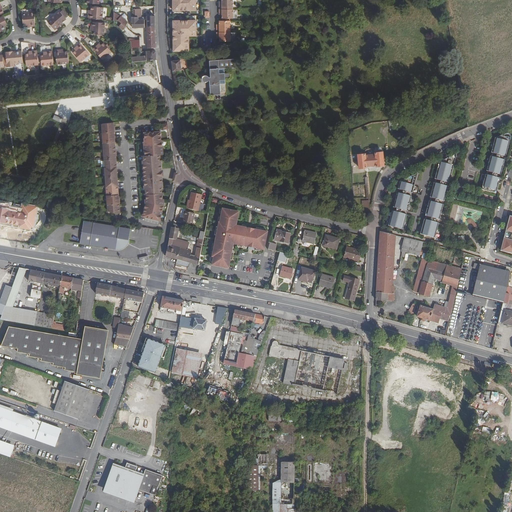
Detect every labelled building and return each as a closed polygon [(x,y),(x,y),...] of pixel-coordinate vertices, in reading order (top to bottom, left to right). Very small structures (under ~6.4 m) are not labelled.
[(172,0),(173,11),(196,10),(195,0),(172,0)] [(92,7),(92,11),(92,13),(89,13),(88,19),(103,20),(104,8),(92,7)] [(141,9),(133,9),(133,17),(138,17),(141,17),(141,9)] [(46,21),(53,29),(60,22),(65,18),(58,11),(46,21)] [(28,25),(28,27),(35,26),(33,12),(21,13),(22,24),(25,23),(25,25),(28,25)] [(121,23),(126,27),(127,26),(132,26),(132,28),(141,28),(145,27),(145,20),(138,20),(138,17),(133,17),(132,17),(132,18),(130,18),(130,23),(129,23),(120,16),(114,13),(114,18),(117,20),(121,23)] [(155,27),(155,16),(146,16),(147,17),(147,20),(147,27),(155,27)] [(187,36),(189,36),(196,36),(196,21),(173,21),(173,51),(189,50),(189,39),(187,39),(187,36)] [(219,30),(230,30),(230,21),(222,21),(219,21),(219,24),(219,26),(217,26),(217,30),(219,30)] [(92,22),(91,28),(93,28),(93,31),(95,31),(94,35),(105,35),(105,23),(92,22)] [(155,27),(147,27),(147,36),(155,36),(155,27)] [(230,32),(219,32),(217,32),(217,36),(220,36),(220,38),(220,41),(230,41),(230,32)] [(156,48),(155,36),(147,36),(148,48),(156,48)] [(76,49),(75,50),(72,52),(79,62),(88,54),(79,43),(75,47),(76,49)] [(103,43),(100,45),(98,47),(97,45),(92,49),(101,60),(110,52),(103,43)] [(26,66),(37,65),(36,50),(30,51),(30,53),(28,53),(25,54),(26,66)] [(61,52),(61,50),(55,50),(56,65),(68,64),(67,52),(63,52),(61,52)] [(13,65),(22,64),(21,51),(12,52),(12,54),(5,54),(6,68),(13,67),(13,65)] [(53,65),(52,51),(45,51),(45,53),(43,53),(43,55),(40,55),(40,66),(53,65)] [(147,61),(157,60),(156,51),(146,51),(147,61)] [(171,62),(173,72),(181,71),(180,60),(171,62)] [(207,81),(209,81),(209,93),(206,93),(207,101),(219,100),(217,70),(233,69),(232,60),(207,62),(208,78),(207,78),(206,78),(205,77),(204,77),(203,78),(202,79),(202,80),(202,81),(203,82),(204,83),(205,83),(206,82),(207,82),(207,81)] [(401,129),(396,120),(388,121),(390,130),(396,130),(401,129)] [(120,213),(114,122),(103,124),(108,211),(120,213)] [(165,205),(161,132),(145,133),(147,201),(143,216),(161,220),(165,205)] [(496,136),(492,151),(505,155),(510,139),(496,136)] [(383,166),(382,152),(375,153),(375,154),(365,155),(365,154),(357,155),(359,168),(366,168),(366,167),(376,166),(376,167),(383,166)] [(490,155),(487,169),(501,173),(505,158),(490,155)] [(440,160),(435,178),(448,181),(453,163),(440,160)] [(485,173),(481,187),(495,191),(499,177),(485,173)] [(400,179),(398,188),(411,191),(413,182),(400,179)] [(434,181),(431,196),(443,199),(447,184),(434,181)] [(397,192),(393,206),(407,210),(410,195),(397,192)] [(191,193),(188,209),(198,212),(202,195),(191,193)] [(430,199),(426,214),(439,217),(442,203),(430,199)] [(12,203),(0,201),(0,223),(33,229),(38,205),(22,203),(21,208),(11,206),(12,203)] [(239,211),(222,207),(210,264),(229,268),(234,244),(263,250),(267,231),(236,225),(239,211)] [(392,209),(388,223),(401,227),(406,213),(392,209)] [(184,212),(184,216),(183,216),(181,223),(192,225),(195,214),(184,212)] [(424,218),(420,233),(434,236),(438,221),(424,218)] [(128,245),(131,229),(84,221),(80,245),(120,252),(124,250),(127,247),(128,245)] [(171,228),(166,256),(177,259),(176,264),(188,268),(189,263),(199,265),(199,260),(205,231),(196,229),(194,238),(198,239),(195,257),(190,256),(191,251),(188,250),(189,245),(190,243),(176,240),(178,229),(179,230),(180,226),(173,224),(172,228),(171,228)] [(288,244),(290,235),(282,233),(282,231),(277,230),(274,241),(288,244)] [(302,235),(303,236),(302,241),(314,244),(317,234),(305,231),(304,233),(302,233),(302,235)] [(377,267),(392,269),(395,236),(386,234),(380,232),(377,267)] [(322,245),(323,245),(323,246),(336,250),(339,239),(326,236),(324,241),(323,241),(322,245)] [(500,249),(511,252),(511,238),(504,236),(500,249)] [(402,248),(414,250),(416,240),(404,238),(402,248)] [(421,249),(422,242),(416,240),(414,250),(420,251),(421,249)] [(358,262),(361,252),(347,247),(344,257),(358,262)] [(280,252),(278,261),(285,263),(287,254),(280,252)] [(444,273),(442,282),(441,283),(445,285),(445,284),(447,284),(447,283),(454,285),(448,308),(446,315),(450,316),(462,269),(429,260),(423,258),(414,291),(420,293),(419,293),(425,295),(426,290),(431,291),(433,285),(423,282),(427,268),(444,273)] [(505,293),(510,272),(475,263),(473,268),(479,269),(473,295),(503,302),(505,293)] [(290,279),(293,269),(282,266),(279,276),(290,279)] [(376,292),(391,294),(392,269),(377,267),(376,292)] [(14,268),(11,276),(16,278),(19,269),(14,268)] [(315,271),(301,268),(298,280),(306,282),(307,279),(312,281),(315,271)] [(435,280),(442,282),(444,273),(427,268),(423,282),(433,285),(435,280)] [(27,270),(19,269),(16,278),(15,281),(23,283),(27,270)] [(44,285),(46,273),(31,271),(29,282),(34,282),(31,297),(41,299),(44,285)] [(63,277),(46,273),(44,285),(48,285),(47,288),(60,291),(60,289),(61,287),(63,277)] [(332,289),(334,278),(321,275),(319,285),(332,289)] [(63,277),(61,287),(71,289),(72,288),(74,279),(63,277)] [(360,281),(352,278),(351,283),(350,283),(345,299),(354,302),(360,281)] [(84,281),(74,279),(72,288),(82,290),(84,281)] [(17,298),(23,283),(15,281),(12,288),(9,297),(17,298)] [(112,287),(98,284),(96,295),(106,297),(110,298),(112,287)] [(0,304),(6,306),(9,297),(12,288),(6,286),(0,300),(0,304)] [(125,290),(112,287),(110,298),(123,300),(125,290)] [(144,293),(125,290),(123,300),(126,300),(124,311),(139,314),(141,305),(144,293)] [(391,294),(376,292),(375,300),(385,300),(393,301),(394,294),(391,294)] [(511,294),(505,293),(503,302),(498,322),(511,325),(511,294)] [(182,314),(185,300),(163,296),(161,310),(182,314)] [(13,308),(17,298),(9,297),(6,306),(5,307),(13,308)] [(430,320),(433,310),(420,306),(417,317),(430,321),(430,320)] [(5,307),(0,321),(24,325),(35,327),(38,312),(13,308),(5,307)] [(222,324),(227,309),(218,307),(216,322),(222,324)] [(262,324),(264,316),(235,310),(232,324),(239,326),(240,319),(262,324)] [(55,315),(38,312),(35,327),(52,329),(55,315)] [(207,320),(182,316),(180,324),(180,325),(205,330),(207,320)] [(157,319),(156,326),(179,330),(180,325),(180,324),(157,319)] [(453,334),(455,327),(449,325),(447,332),(453,334)] [(129,340),(133,329),(118,326),(117,329),(117,332),(115,338),(129,340)] [(100,380),(109,332),(86,328),(83,341),(7,328),(1,346),(18,350),(17,353),(29,355),(29,357),(41,360),(41,361),(53,364),(53,366),(65,369),(65,370),(76,373),(76,375),(100,380)] [(238,359),(239,352),(241,342),(244,342),(246,332),(242,331),(242,333),(230,331),(225,356),(238,359)] [(251,370),(265,334),(261,333),(259,340),(254,339),(250,350),(249,354),(244,353),(239,352),(238,359),(236,367),(251,370)] [(113,346),(126,348),(129,340),(115,338),(113,346)] [(165,345),(147,339),(143,351),(144,351),(139,366),(155,372),(165,345)] [(487,339),(486,347),(492,349),(494,341),(487,339)] [(273,341),(272,343),(269,355),(288,359),(283,383),(337,394),(342,370),(346,371),(348,363),(344,362),(344,359),(279,345),(278,342),(277,341),(275,340),(273,341)] [(202,353),(177,348),(172,373),(198,378),(202,353)] [(236,367),(238,359),(225,356),(223,364),(236,367)] [(78,420),(81,413),(88,390),(65,382),(54,412),(78,420)] [(60,430),(0,408),(0,428),(53,448),(60,430)] [(269,421),(281,421),(282,411),(269,410),(269,421)] [(0,443),(0,454),(10,458),(13,449),(0,443)] [(268,457),(258,457),(258,465),(268,466),(268,457)] [(293,511),(295,462),(281,462),(280,511),(293,511)] [(104,488),(128,497),(138,467),(126,463),(123,469),(119,468),(120,466),(113,463),(104,488)] [(258,490),(258,465),(248,465),(248,491),(258,490)] [(135,499),(138,490),(145,469),(138,467),(128,497),(135,499)] [(145,469),(138,490),(155,496),(162,475),(145,469)] [(50,483),(53,476),(47,474),(44,481),(50,483)] [(74,493),(77,486),(55,477),(52,484),(58,486),(59,482),(66,485),(64,490),(74,493)]
